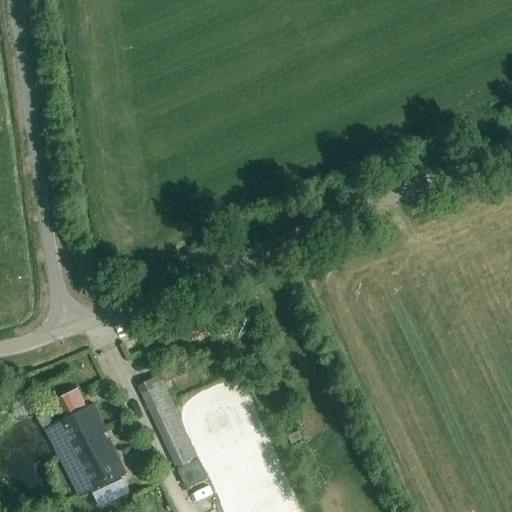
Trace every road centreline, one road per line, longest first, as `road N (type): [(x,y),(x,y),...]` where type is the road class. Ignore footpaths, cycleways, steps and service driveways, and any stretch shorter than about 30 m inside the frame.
road 1 (unclassified): [(65,329),(511,143)]
road 2 (unclassified): [(65,329),(15,0)]
